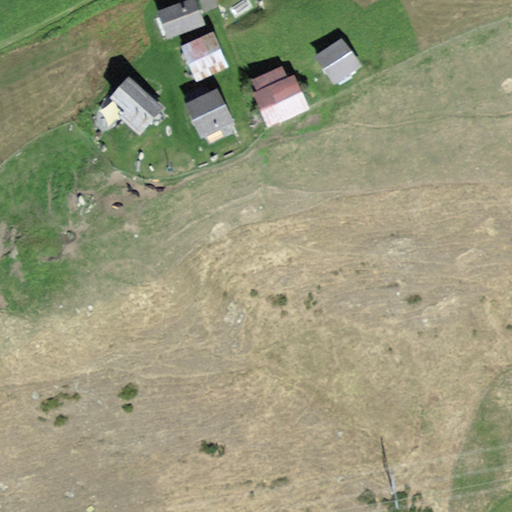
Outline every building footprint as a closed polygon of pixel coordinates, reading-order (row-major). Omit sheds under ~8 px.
[(200,7),(168,18),(174,36),(206,25),(200,7)] [(219,40),(192,53),(206,80),(232,67),(219,40)] [(352,48),(330,64),(346,86),(368,69),(352,48)] [(303,84),(269,101),(281,124),(315,107),(303,84)] [(154,131),(170,114),(140,87),(124,104),(154,131)] [(228,99),(199,113),(213,141),(242,126),(228,99)]
